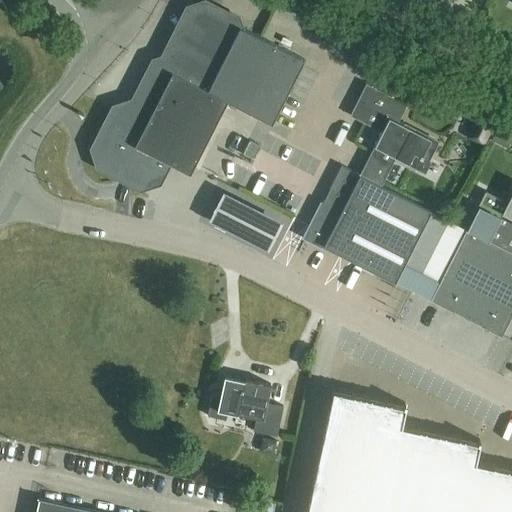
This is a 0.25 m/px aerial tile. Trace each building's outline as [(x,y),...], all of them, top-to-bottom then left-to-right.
[(129,176),(139,182),(154,177),(162,160),(189,174),(226,101),(271,124),(303,60),(215,15),(204,9),(192,13),(167,63),(158,66),(137,106),(117,113),(98,149),(103,163),(129,176)] [(319,39),(334,47),(343,31),(328,22),(319,39)] [(380,132),(373,146),(374,146),(359,175),(341,166),(305,237),(394,282),(430,211),(380,186),(395,157),(418,169),(423,159),(428,162),(438,143),(397,122),(406,105),(367,85),(351,117),(380,132)] [(483,148),(498,117),(472,105),(465,119),(473,123),(466,139),(483,148)] [(511,218),(511,222),(511,223),(511,191),(506,202),(485,192),(466,229),(488,241),(502,214),(511,218)] [(209,217),(208,221),(268,252),(270,247),(281,225),(283,222),(222,192),(221,195),(209,217)] [(430,301),(501,337),(511,314),(511,253),(488,241),(466,229),(430,301)] [(255,418),(252,431),(276,436),(282,407),(266,403),(270,385),(254,381),(254,384),(224,378),(220,396),(211,394),(207,416),(225,420),(227,411),(255,418)] [(305,511),(511,511),(511,469),(474,461),(479,440),(477,440),(477,441),(400,425),(405,404),(403,403),(402,405),(332,390),(305,511)] [(262,438),(259,453),(273,456),(276,441),(262,438)] [(228,507),(240,509),(245,484),(233,482),(228,507)] [(96,511),(38,499),(35,511),(96,511)]
